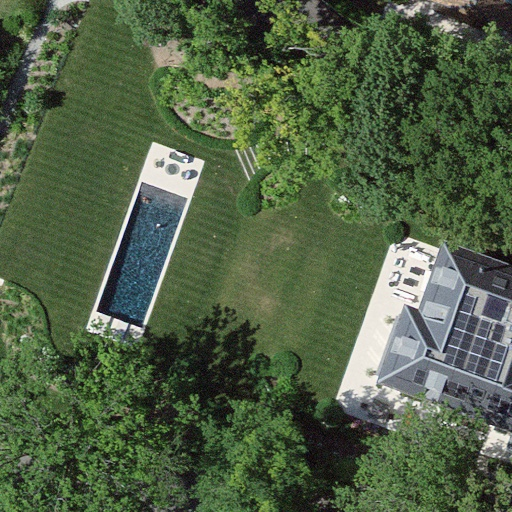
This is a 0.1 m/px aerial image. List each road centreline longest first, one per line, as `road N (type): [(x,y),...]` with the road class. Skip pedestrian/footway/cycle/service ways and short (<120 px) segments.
road 1 (residential): [(294,511),(0,463)]
road 2 (residential): [(511,105),(397,63),(295,0)]
